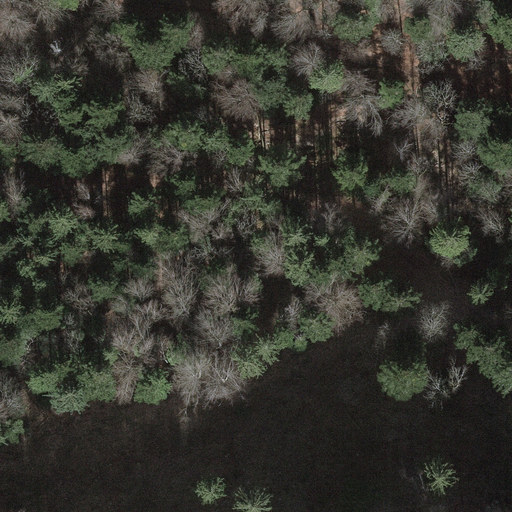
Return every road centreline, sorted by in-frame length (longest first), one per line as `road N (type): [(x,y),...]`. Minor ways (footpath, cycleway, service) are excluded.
road 1 (track): [(0,194),(186,174),(235,180),(370,221),(511,330)]
road 2 (track): [(511,104),(142,1),(116,0),(52,28),(0,81)]
